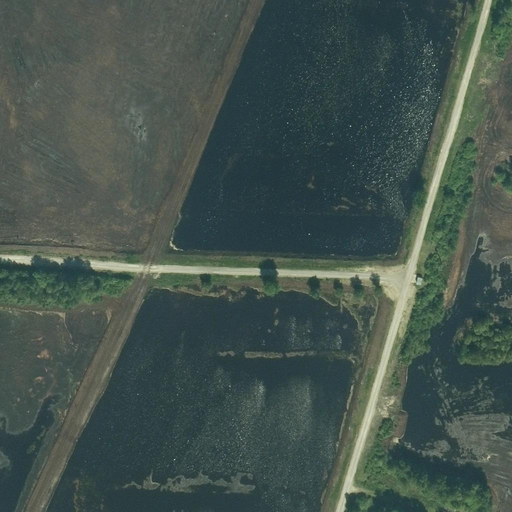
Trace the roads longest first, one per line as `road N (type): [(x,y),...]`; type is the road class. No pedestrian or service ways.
road 1 (track): [(340,511),(487,0)]
road 2 (track): [(0,251),(411,271)]
